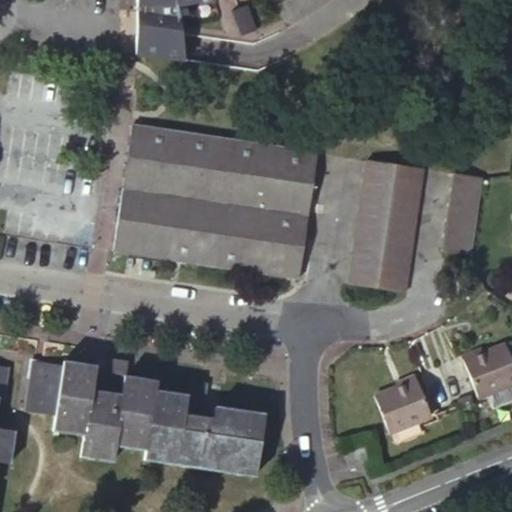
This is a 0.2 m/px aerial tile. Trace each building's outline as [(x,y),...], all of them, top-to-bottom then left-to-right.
[(136,0),(136,53),(183,60),(175,7),(200,0),(136,0)] [(253,31),(247,9),(236,12),(242,34),(253,31)] [(316,153),(131,125),(121,187),(111,251),(297,280),(316,153)] [(366,161),(346,285),(403,294),(422,169),(366,161)] [(440,251),(469,256),(481,178),(452,174),(440,251)] [(511,383),(511,364),(504,344),(482,353),(462,361),(477,398),(511,383)] [(460,355),(462,361),(482,353),(479,347),(460,355)] [(201,411),(205,384),(186,381),(183,395),(153,391),(155,381),(124,376),(126,361),(107,358),(103,385),(102,391),(91,389),(91,383),(94,365),(61,360),(61,365),(29,361),(22,411),(53,416),(51,432),(84,437),(80,459),(112,463),(114,447),(143,451),(141,462),(253,478),(263,414),(214,407),(213,413),(212,419),(200,418),(201,411)] [(0,460),(8,461),(13,430),(0,427),(0,397),(3,398),(7,368),(0,367),(0,460)] [(396,388),(415,380),(413,374),(393,382),(396,388)] [(373,396),(388,433),(430,417),(415,380),(396,388),(373,396)] [(103,385),(91,383),(91,389),(102,391),(103,385)] [(213,413),(201,411),(200,418),(212,419),(213,413)] [(363,447),(345,451),(348,468),(366,464),(363,447)]
